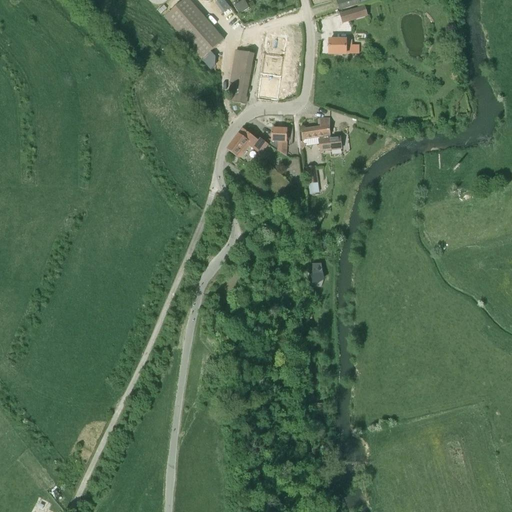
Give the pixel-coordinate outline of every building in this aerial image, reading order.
[(185,0),(165,18),(194,52),(201,60),(224,40),(188,0),(185,0)] [(239,14),(249,8),(243,0),(234,6),(239,14)] [(360,4),(358,0),(340,0),(338,1),(341,9),(360,4)] [(343,22),(366,16),(364,8),(341,15),(343,22)] [(329,41),(329,54),(346,54),(360,54),(360,45),(345,46),(345,41),(329,41)] [(285,45),(275,43),(266,42),(263,60),(257,100),(278,102),(285,45)] [(245,98),(254,54),(237,50),(228,94),(232,95),(230,102),(245,105),(247,99),(245,98)] [(302,131),(303,140),(319,138),(321,151),(342,147),(340,137),(330,139),(330,136),(329,119),(320,119),(317,120),(318,128),(302,131)] [(271,147),(286,157),(287,130),(272,129),(271,147)] [(243,130),(239,135),(250,145),(249,145),(261,154),(268,145),(260,139),(258,141),(243,130)] [(227,150),(236,157),(237,156),(239,158),(249,145),(250,145),(239,135),(227,150)] [(306,170),(308,184),(317,183),(315,169),(306,170)] [(246,191),(260,207),(270,199),(256,183),(246,191)] [(322,265),(312,265),(312,283),(320,283),(324,279),(322,265)]
